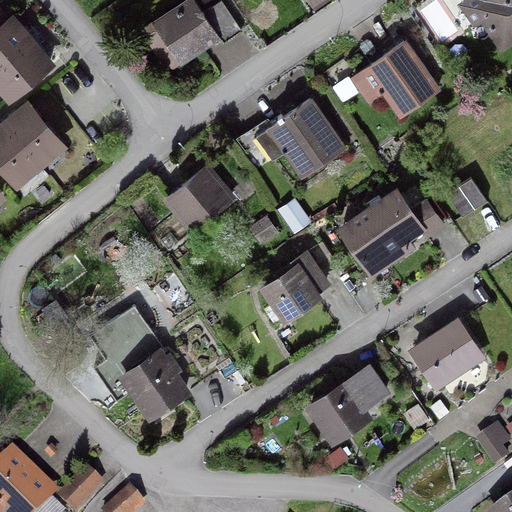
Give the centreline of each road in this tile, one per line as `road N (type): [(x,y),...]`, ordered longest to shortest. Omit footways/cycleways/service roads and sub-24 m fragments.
road 1 (residential): [(156,470),(43,380),(14,340),(6,296),(32,246),(165,133)]
road 2 (residential): [(156,470),(511,233)]
road 3 (residential): [(388,511),(345,489),(208,482),(156,470)]
road 4 (residential): [(165,133),(363,0)]
road 5 (residential): [(165,133),(53,0)]
